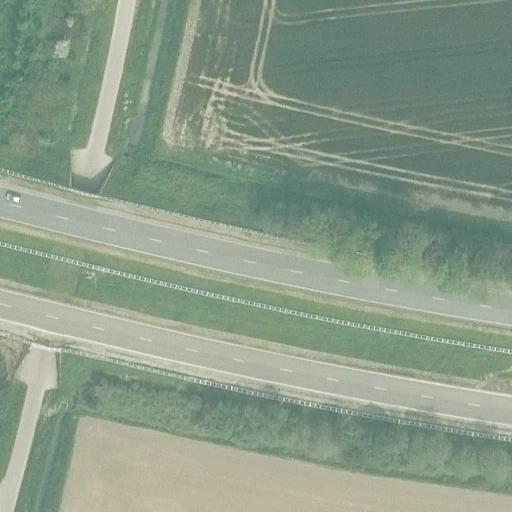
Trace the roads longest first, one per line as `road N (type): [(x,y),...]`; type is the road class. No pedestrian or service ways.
road 1 (unclassified): [(3,511),(86,188),(124,0)]
road 2 (trunk): [(511,312),(0,202)]
road 3 (trunk): [(0,304),(511,410)]
